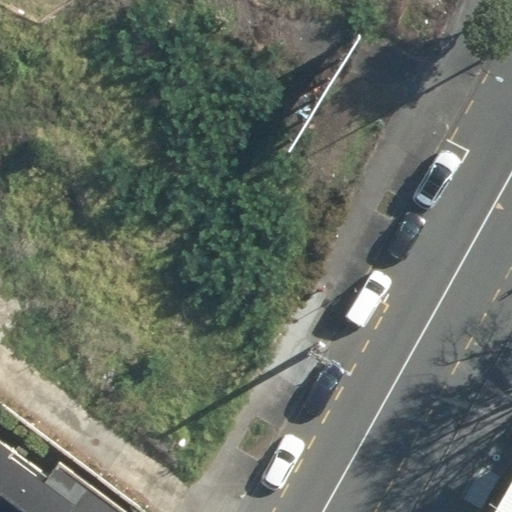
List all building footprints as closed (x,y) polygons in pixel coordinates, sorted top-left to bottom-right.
[(0,0),(0,24),(16,38),(46,0),(0,0)] [(77,0),(38,54),(272,227),(323,159),(295,139),(326,97),(193,0),(77,0)] [(299,0),(399,41),(415,0),(299,0)] [(0,334),(0,350),(98,424),(231,246),(127,167),(93,212),(30,164),(0,203),(0,255),(38,284),(0,334)] [(49,477),(0,439),(0,511),(128,511),(61,461),(49,477)]
